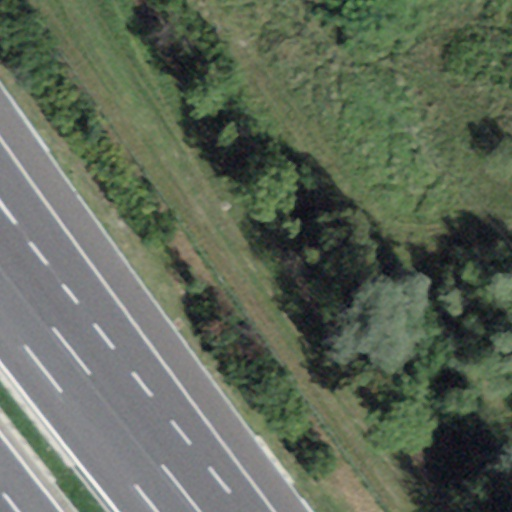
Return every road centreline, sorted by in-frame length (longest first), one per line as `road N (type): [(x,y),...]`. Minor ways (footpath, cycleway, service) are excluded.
road 1 (motorway): [(132,460),(0,241)]
road 2 (motorway): [(132,460),(0,290)]
